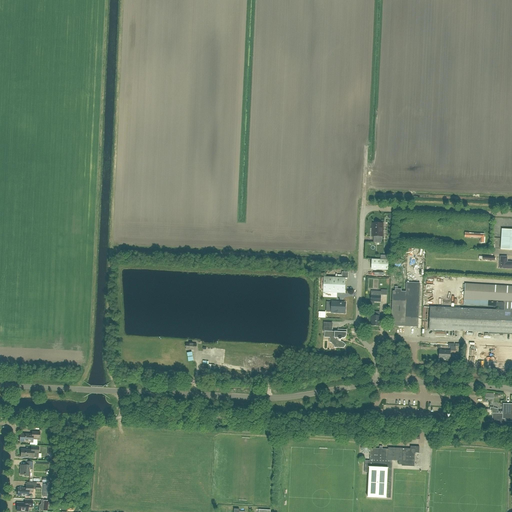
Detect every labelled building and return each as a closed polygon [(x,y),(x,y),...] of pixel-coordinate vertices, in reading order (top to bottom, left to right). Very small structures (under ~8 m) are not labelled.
[(378,224),(377,223),(375,223),(375,224),(373,224),(373,236),(382,237),(382,231),(381,230),(382,224),(378,224)] [(511,229),(502,229),(501,249),(511,249),(511,229)] [(483,243),(484,234),(469,233),(465,233),(464,237),(480,238),(480,243),(483,243)] [(511,268),(511,261),(507,262),(507,257),(500,256),(500,268),(511,268)] [(388,270),(388,260),(372,259),(372,270),(388,270)] [(342,278),(324,277),(321,277),(321,289),(323,290),(323,292),(344,293),(345,278),(342,278)] [(410,327),(418,327),(420,284),(407,283),(406,292),(400,292),(400,289),(397,289),(398,287),(395,287),(395,291),(393,291),(391,326),(399,326),(405,327),(405,319),(411,319),(410,327)] [(504,333),(511,333),(511,286),(465,284),(463,305),(500,307),(500,310),(430,307),(429,330),(499,333),(499,334),(500,336),(502,336),(503,334),(504,333)] [(380,302),(381,296),(377,296),(377,293),(371,293),(370,304),(374,304),(374,302),(380,302)] [(334,312),(339,312),(340,312),(341,312),(342,312),(343,312),(344,312),(344,304),(339,304),(337,303),(332,303),(332,310),(334,312)] [(379,326),(380,316),(379,316),(379,312),(372,312),(372,326),(379,326)] [(342,339),(342,338),(343,338),(344,338),(345,338),(346,337),(346,336),(346,335),(347,330),(338,330),(338,332),(332,332),(332,326),(323,326),(323,331),(324,332),(324,338),(330,338),(329,343),(330,343),(332,343),(333,345),(334,347),(334,348),(343,348),(346,345),(345,345),(345,344),(345,343),(344,343),(343,343),(343,342),(342,342),(341,342),(341,341),(341,340),(341,339),(342,339)] [(450,360),(450,351),(439,350),(439,359),(450,360)] [(511,419),(511,404),(503,404),(502,412),(506,412),(506,419),(511,419)] [(506,412),(502,412),(502,414),(498,414),(498,409),(490,407),(489,411),(493,412),(493,413),(492,413),(492,421),(494,421),(494,426),(504,427),(505,419),(506,419),(506,412)] [(39,440),(40,432),(32,432),(31,434),(20,434),(20,442),(32,443),(33,440),(39,440)] [(384,470),(385,449),(373,449),(371,449),(370,447),(368,445),(366,444),(364,445),(362,446),(361,449),(362,451),(363,453),(366,454),(368,453),(370,455),(370,461),(365,461),(364,473),(369,473),(368,497),(390,499),(392,470),(384,470)] [(38,458),(38,448),(31,447),(31,450),(21,450),(21,457),(33,458),(38,458)] [(384,470),(392,470),(392,462),(392,461),(398,461),(398,465),(402,465),(402,462),(405,462),(405,466),(414,466),(415,453),(419,453),(419,447),(410,447),(410,449),(388,448),(388,449),(385,449),(384,470)] [(32,470),(32,462),(26,462),(26,466),(20,465),(20,475),(24,475),(24,476),(29,477),(30,470),(32,470)] [(32,492),(33,486),(26,486),(26,489),(18,488),(17,496),(28,497),(28,492),(32,492)] [(32,507),(32,501),(25,501),(25,504),(17,503),(17,511),(27,511),(28,507),(32,507)]
